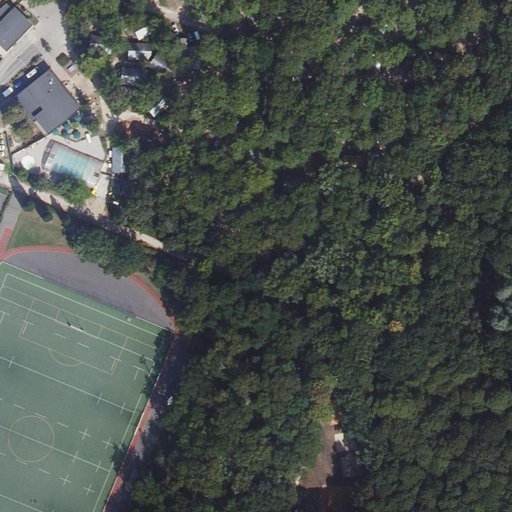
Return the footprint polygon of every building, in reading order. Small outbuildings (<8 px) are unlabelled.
[(10,0),(0,8),(0,54),(4,58),(37,23),(14,0),(10,0)] [(144,26),(132,31),(136,39),(148,34),(144,26)] [(126,42),(126,59),(149,59),(149,42),(126,42)] [(149,59),(147,66),(159,68),(161,62),(149,59)] [(118,83),(141,85),(142,68),(119,67),(118,83)] [(40,76),(12,98),(44,138),(81,108),(49,69),(40,76)] [(157,101),(147,111),(152,117),(163,107),(157,101)] [(270,299),(248,290),(245,299),(266,309),(270,299)]
